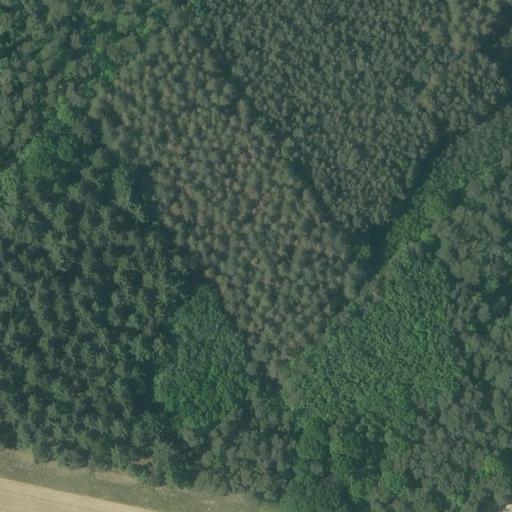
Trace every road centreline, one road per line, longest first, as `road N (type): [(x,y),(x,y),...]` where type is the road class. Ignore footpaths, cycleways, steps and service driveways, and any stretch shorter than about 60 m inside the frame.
road 1 (track): [(187,0),(79,111)]
road 2 (track): [(361,511),(271,386)]
